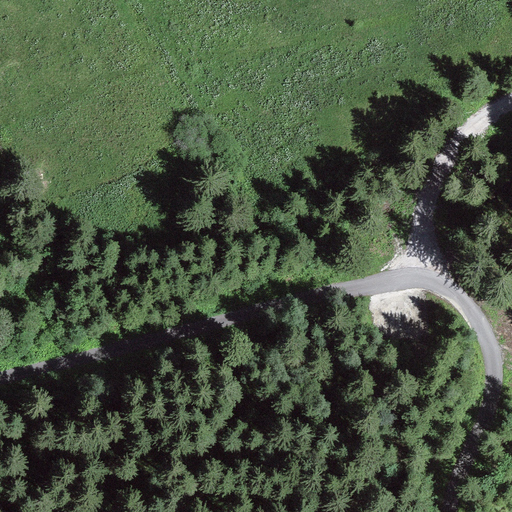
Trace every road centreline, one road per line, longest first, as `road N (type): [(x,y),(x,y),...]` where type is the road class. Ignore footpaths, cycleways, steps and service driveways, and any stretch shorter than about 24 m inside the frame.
road 1 (track): [(0,377),(412,277)]
road 2 (track): [(447,511),(490,401),(493,358),(461,299),(412,277)]
road 3 (track): [(511,100),(453,151),(427,209),(412,277)]
